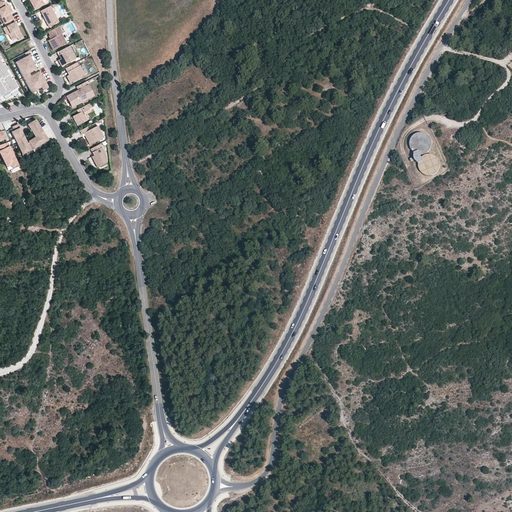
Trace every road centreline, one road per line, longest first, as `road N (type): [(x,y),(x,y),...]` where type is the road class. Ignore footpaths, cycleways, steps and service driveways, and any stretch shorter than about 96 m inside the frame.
road 1 (unclassified): [(240,484),(268,470),(285,386),(406,114),(468,0)]
road 2 (primary): [(227,433),(283,351),(377,134),(449,0)]
road 3 (track): [(306,347),(361,453),(419,511)]
road 4 (tertiary): [(163,430),(136,240)]
road 5 (track): [(442,47),(505,65),(505,84),(477,117),(489,137),(511,144)]
road 6 (tertiary): [(126,161),(109,0)]
road 7 (residential): [(42,112),(60,86),(14,0)]
